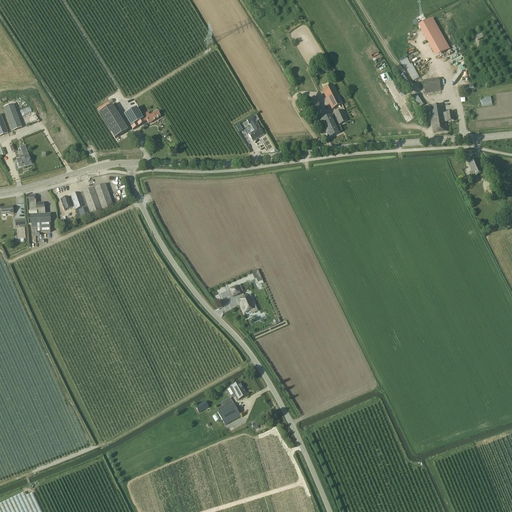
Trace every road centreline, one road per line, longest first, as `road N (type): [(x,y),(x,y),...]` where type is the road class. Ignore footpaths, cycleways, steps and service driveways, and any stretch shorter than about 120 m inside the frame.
road 1 (unclassified): [(328,511),(271,387),(151,229),(132,162)]
road 2 (secondary): [(132,162),(222,164),(511,134)]
road 3 (secondary): [(0,193),(132,162)]
